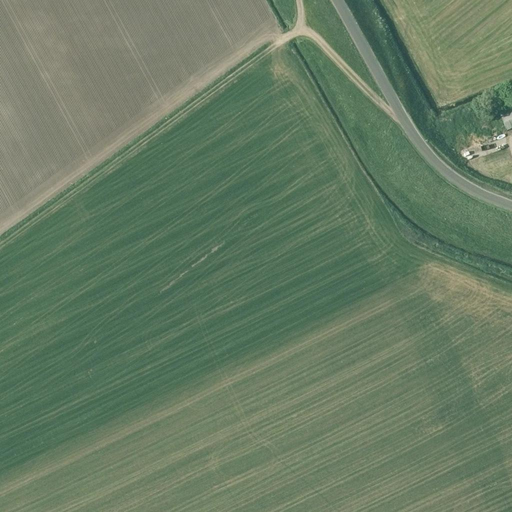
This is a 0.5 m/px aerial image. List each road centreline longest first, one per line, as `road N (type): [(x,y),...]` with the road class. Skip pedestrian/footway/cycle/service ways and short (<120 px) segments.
road 1 (track): [(407,127),(309,36),(295,32),(0,244)]
road 2 (tertiary): [(511,206),(434,161),(337,0)]
